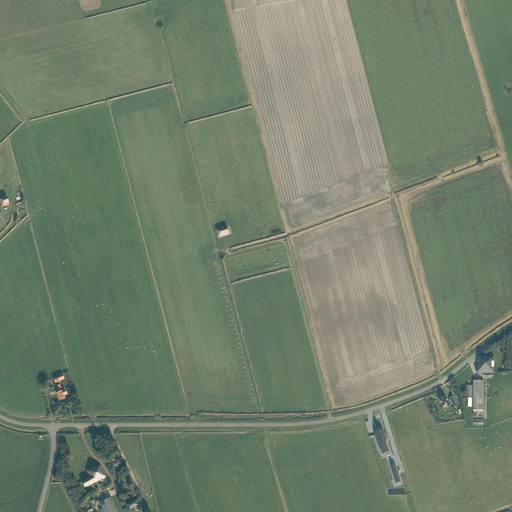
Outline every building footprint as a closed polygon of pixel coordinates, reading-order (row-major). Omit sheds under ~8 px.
[(6,196),(0,198),(0,203),(2,208),(9,205),(6,196)] [(227,227),(216,230),(219,238),(230,235),(227,227)] [(477,361),(477,373),(483,373),(483,375),(490,375),(490,373),(493,373),(494,357),(478,357),(478,361),(477,361)] [(62,375),(53,379),(55,383),(64,379),(62,375)] [(473,381),(473,410),(484,411),(484,381),(473,381)] [(60,392),(56,394),(60,401),(66,398),(65,396),(67,395),(65,390),(62,392),(62,391),(61,389),(60,385),(57,386),(58,390),(59,390),(60,392)] [(445,396),(439,400),(443,406),(443,407),(447,405),(448,407),(450,406),(445,396)] [(454,396),(449,398),(454,407),(459,405),(454,396)] [(383,430),(374,433),(380,449),(381,448),(383,454),(388,452),(385,442),(387,441),(386,440),(387,439),(386,434),(384,435),(383,430)] [(112,463),(111,463),(113,468),(116,467),(117,469),(122,466),(119,459),(115,461),(114,459),(111,460),(112,463)] [(395,464),(390,465),(396,484),(401,482),(395,464)] [(90,478),(81,482),(84,488),(105,477),(100,466),(96,468),(95,467),(86,471),(90,478)] [(117,511),(110,498),(99,503),(103,511),(117,511)] [(138,499),(126,505),(129,510),(138,506),(136,503),(139,502),(138,499)]
